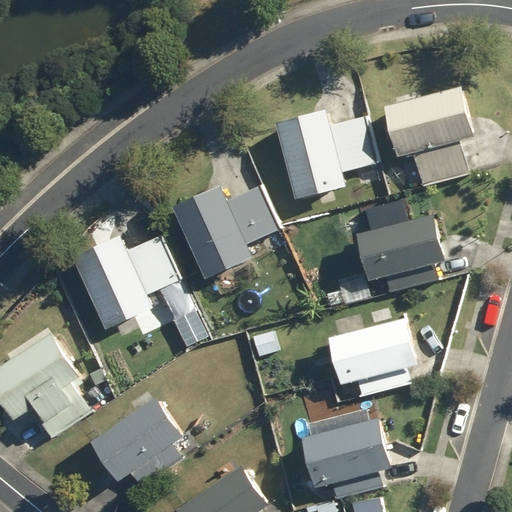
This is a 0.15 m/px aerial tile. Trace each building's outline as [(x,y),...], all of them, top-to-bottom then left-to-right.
[(476,134),(463,84),(386,104),(400,154),(416,150),(426,185),(471,173),(462,138),(476,134)] [(327,107),(277,121),(298,197),(348,183),(345,171),(379,161),(367,116),(332,125),(327,107)] [(424,186),(420,170),(403,174),(406,190),(424,186)] [(222,184),(175,205),(207,276),(254,255),(248,243),(283,228),(263,184),(229,200),(222,184)] [(447,261),(434,212),(360,231),(372,279),(389,274),(394,291),(439,280),(435,264),(447,261)] [(123,234),(77,256),(109,327),(156,306),(151,294),(184,279),(165,235),(131,250),(123,234)] [(419,364),(406,315),(331,334),(344,382),(361,378),(365,395),(410,383),(406,367),(419,364)] [(255,335),(261,355),(279,349),(274,330),(255,335)] [(82,375),(54,332),(0,366),(0,394),(15,418),(34,405),(54,436),(95,409),(76,379),(82,375)] [(184,436),(157,396),(95,440),(121,478),(134,470),(144,485),(185,457),(175,442),(184,436)] [(392,466),(379,417),(305,437),(317,486),(335,481),(339,497),(384,485),(380,470),(392,466)] [(271,505),(243,466),(182,508),(184,511),(262,511),(271,505)]
